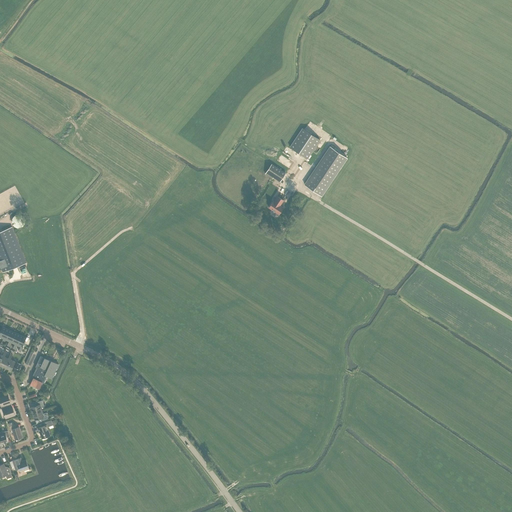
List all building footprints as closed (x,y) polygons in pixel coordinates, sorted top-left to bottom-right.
[(289,147),(307,159),(320,140),(302,128),(289,147)] [(305,184),(321,196),(347,158),(330,147),(305,184)] [(273,177),(280,182),(286,173),(271,163),(265,174),(272,179),(273,177)] [(283,207),(280,205),(284,200),(277,196),(274,201),(273,200),(268,207),(279,214),(283,207)] [(12,221),(13,223),(14,226),(16,227),(19,228),(21,227),(24,226),(25,224),(26,221),(25,219),(24,216),(22,215),(19,214),(16,215),(14,216),(13,218),(12,221)] [(1,268),(3,272),(26,262),(12,227),(0,231),(0,265),(1,268)] [(0,330),(0,336),(3,338),(1,343),(0,342),(0,344),(2,346),(3,344),(6,339),(4,339),(9,329),(3,327),(1,331),(0,330)] [(9,329),(4,339),(6,339),(9,341),(7,345),(6,348),(8,349),(9,346),(11,342),(10,341),(14,332),(9,329)] [(14,332),(10,341),(11,342),(15,343),(13,348),(15,349),(17,344),(16,344),(20,335),(14,332)] [(20,335),(16,344),(17,344),(21,346),(19,351),(21,352),(23,347),(22,346),(26,338),(20,335)] [(7,352),(4,351),(2,355),(3,356),(0,363),(0,365),(5,368),(9,358),(8,358),(5,356),(7,352)] [(12,354),(10,353),(8,358),(9,358),(5,368),(11,370),(15,361),(10,359),(12,354)] [(58,364),(51,361),(45,358),(40,356),(35,367),(37,368),(36,371),(35,370),(34,373),(35,374),(34,378),(33,377),(30,385),(39,389),(42,382),(44,383),(47,376),(51,379),(58,364)] [(8,395),(0,397),(0,399),(3,408),(11,405),(8,395)] [(31,407),(33,413),(42,410),(41,407),(44,406),(42,400),(35,402),(36,405),(31,407)] [(6,417),(15,414),(11,405),(3,408),(6,417)] [(43,413),(42,410),(33,413),(35,419),(40,417),(41,420),(48,418),(46,412),(43,413)] [(42,438),(50,435),(47,427),(53,425),(51,420),(41,423),(42,426),(38,428),(39,432),(40,432),(42,438)] [(13,432),(15,439),(22,437),(19,427),(16,428),(15,424),(9,426),(11,432),(13,432)] [(2,432),(3,435),(0,435),(0,436),(2,443),(8,442),(7,437),(9,436),(8,430),(2,432)] [(26,460),(20,462),(18,458),(13,460),(16,469),(19,468),(20,471),(29,468),(26,460)] [(0,476),(5,474),(7,478),(12,477),(8,467),(5,468),(4,463),(0,464),(0,476)]
